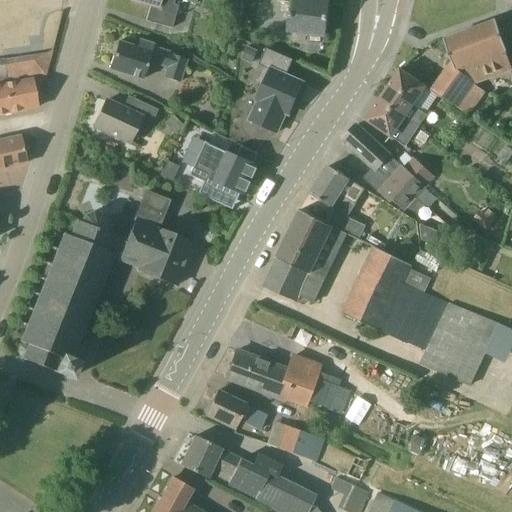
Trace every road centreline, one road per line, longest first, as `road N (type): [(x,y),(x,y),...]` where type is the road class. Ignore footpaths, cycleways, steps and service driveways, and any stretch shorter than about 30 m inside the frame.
road 1 (tertiary): [(98,511),(272,204),(355,78),(378,0)]
road 2 (unclassified): [(0,298),(88,0)]
